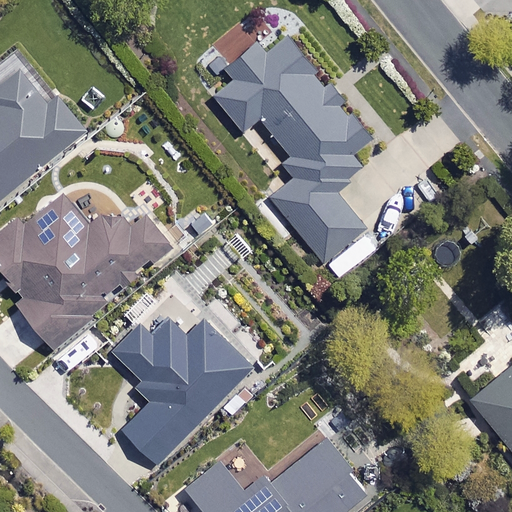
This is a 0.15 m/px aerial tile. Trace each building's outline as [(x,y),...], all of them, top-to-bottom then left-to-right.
[(249,32),(217,60),(230,75),(210,92),(242,131),(258,117),(291,156),(279,166),(290,179),(269,196),(325,262),(334,254),(347,269),(379,241),(335,189),(362,166),(351,152),(372,134),(287,33),(265,51),(249,32)] [(43,97),(18,66),(0,80),(0,195),(83,128),(52,89),(43,97)] [(88,221),(68,199),(34,230),(17,213),(0,228),(0,270),(23,295),(15,302),(54,345),(168,240),(141,211),(125,225),(106,205),(88,221)] [(239,230),(224,244),(241,263),(257,249),(239,230)] [(122,429),(157,463),(251,365),(201,318),(185,335),(168,318),(151,335),(138,323),(110,352),(155,395),(122,429)] [(511,358),(466,395),(511,452),(511,358)] [(221,450),(180,484),(203,511),(340,511),(369,489),(321,430),(251,487),(221,450)]
